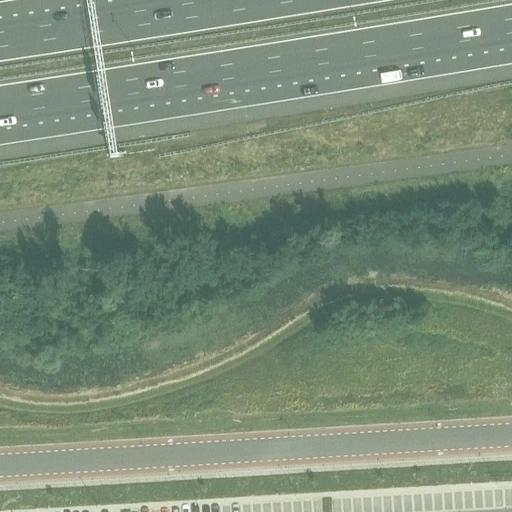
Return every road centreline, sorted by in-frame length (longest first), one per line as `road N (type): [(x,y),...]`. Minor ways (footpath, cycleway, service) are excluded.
road 1 (motorway): [(0,108),(511,24)]
road 2 (unclassified): [(0,223),(511,157)]
road 3 (unclassified): [(0,468),(511,438)]
road 4 (motorway): [(248,0),(0,38)]
